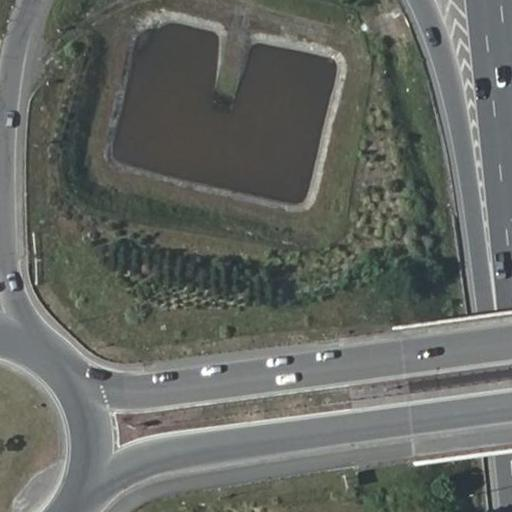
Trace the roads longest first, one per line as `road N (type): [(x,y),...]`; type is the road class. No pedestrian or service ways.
road 1 (primary): [(511,342),(141,392),(60,370)]
road 2 (primary): [(73,501),(152,457),(511,407)]
road 3 (motorway): [(423,0),(464,154),(480,264),(511,353)]
road 4 (motorway): [(38,352),(7,281),(2,197),(11,67),(32,0)]
road 5 (motorway): [(491,0),(511,196)]
road 6 (primary): [(73,501),(88,434),(60,370)]
